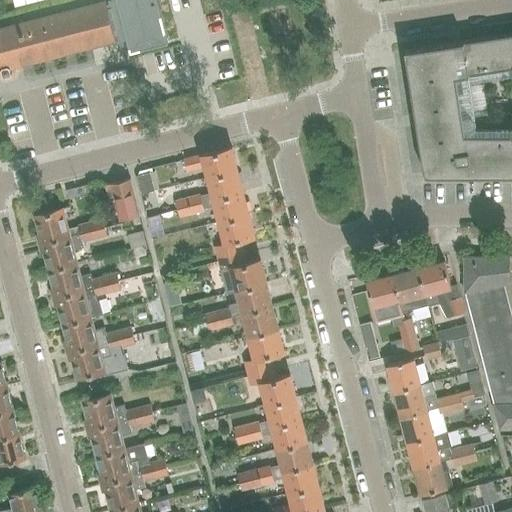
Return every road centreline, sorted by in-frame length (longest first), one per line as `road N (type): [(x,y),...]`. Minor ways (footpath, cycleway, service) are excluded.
road 1 (unclassified): [(0,185),(280,114)]
road 2 (residential): [(71,511),(0,233)]
road 3 (residential): [(382,511),(313,244)]
road 4 (residential): [(347,27),(511,2)]
road 5 (unclassified): [(313,244),(280,114)]
road 6 (unclassified): [(378,226),(422,216),(511,216)]
road 7 (unclassified): [(378,226),(358,94)]
